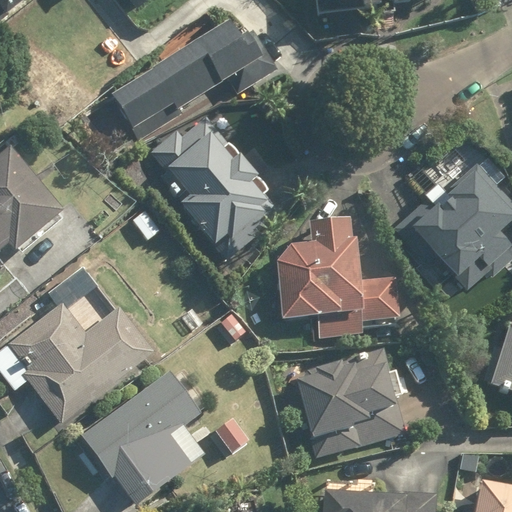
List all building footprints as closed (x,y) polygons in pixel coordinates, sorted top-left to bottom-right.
[(0,0),(0,20),(6,28),(38,0),(0,0)] [(130,0),(140,12),(155,0),(130,0)] [(319,0),(321,14),(345,12),(345,0),(374,0),(374,5),(383,5),(382,0),(393,0),(393,1),(411,0),(319,0)] [(272,56),(256,30),(245,36),(242,32),(237,35),(230,25),(114,95),(134,128),(176,103),(181,110),(272,56)] [(191,200),(184,207),(219,245),(229,236),(234,241),(268,213),(263,207),(270,202),(255,184),(263,178),(242,154),(235,160),(225,148),(231,143),(229,141),(208,119),(188,139),(179,130),(154,154),(158,159),(151,166),(159,174),(162,171),(167,175),(163,178),(174,189),(177,186),(191,200)] [(66,212),(13,148),(0,159),(0,257),(14,246),(18,252),(66,212)] [(430,199),(392,234),(451,302),(465,288),(460,283),(487,255),(499,264),(511,250),(511,244),(503,235),(509,228),(496,214),(511,199),(480,166),(451,196),(440,187),(428,196),(430,199)] [(163,232),(147,211),(132,222),(149,243),(163,232)] [(273,244),(277,321),(314,320),(315,341),(367,339),(366,324),(403,322),(401,278),(365,280),(363,239),(354,239),(353,219),(303,222),(304,243),(273,244)] [(104,288),(86,265),(65,282),(83,305),(104,288)] [(73,303),(11,351),(65,421),(159,349),(123,303),(92,327),(73,303)] [(232,314),(222,323),(227,328),(221,333),(232,346),(248,332),(232,314)] [(511,391),(511,333),(494,388),(511,394),(511,391)] [(374,413),(400,407),(397,397),(404,395),(398,373),(391,375),(385,353),(296,377),(313,438),(376,421),(374,413)] [(170,374),(84,437),(114,478),(119,474),(142,505),(172,483),(151,454),(201,417),(170,374)] [(250,442),(231,422),(216,436),(234,456),(250,442)] [(511,511),(511,489),(471,481),(469,511),(511,511)] [(439,511),(440,495),(390,492),(390,495),(327,491),(325,511),(439,511)]
